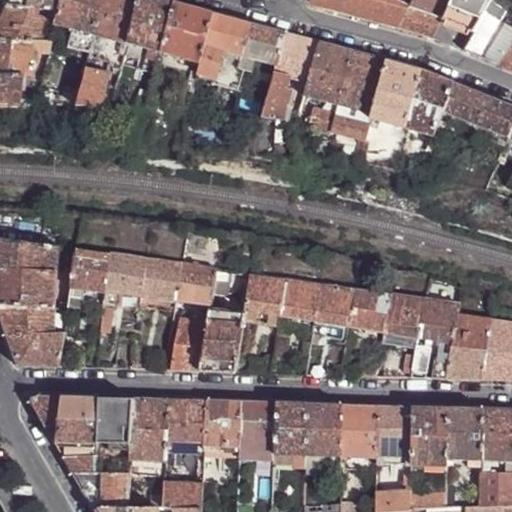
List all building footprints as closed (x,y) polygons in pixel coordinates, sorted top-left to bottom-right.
[(9,0),(7,6),(58,11),(61,0),(9,0)] [(54,27),(72,31),(67,48),(80,51),(89,54),(102,0),(61,0),(58,11),(54,27)] [(122,68),(138,0),(102,0),(89,54),(88,59),(116,66),(111,88),(116,89),(122,68)] [(138,0),(122,68),(127,69),(155,76),(159,66),(161,55),(175,6),(152,0),(138,0)] [(396,28),(410,0),(403,0),(401,4),(393,0),(309,0),(311,4),(396,28)] [(449,0),(410,0),(396,28),(411,32),(432,38),(440,21),(449,0)] [(449,0),(440,21),(457,27),(474,34),(487,12),(493,0),(449,0)] [(0,21),(0,40),(41,43),(47,25),(54,27),(58,11),(7,6),(0,21)] [(184,8),(175,6),(161,55),(199,66),(213,16),(184,8)] [(464,50),(484,58),(499,63),(511,44),(511,27),(487,12),(474,34),(464,50)] [(234,91),(237,79),(247,81),(249,71),(240,68),(243,58),(276,66),(285,36),(230,21),(213,16),(199,66),(197,75),(215,80),(213,85),(234,91)] [(287,89),(285,76),(309,83),(319,45),(294,38),(285,36),(276,66),(262,118),(273,121),(287,123),(296,92),(287,89)] [(0,40),(0,75),(18,77),(30,78),(36,54),(47,55),(47,56),(63,60),(67,48),(50,43),(41,43),(0,40)] [(511,44),(499,63),(511,68),(511,44)] [(327,47),(319,45),(309,83),(305,98),(340,107),(353,54),(327,47)] [(332,135),(360,142),(358,147),(359,147),(363,149),(371,121),(388,63),(362,56),(353,54),(340,107),(337,117),(332,135)] [(396,65),(388,63),(371,121),(406,130),(421,72),(396,65)] [(154,107),(165,67),(159,66),(155,76),(147,107),(154,107)] [(107,75),(86,69),(75,110),(99,109),(107,75)] [(432,76),(421,72),(406,130),(434,138),(441,122),(443,114),(454,85),(432,76)] [(188,107),(197,75),(192,73),(184,101),(163,101),(162,107),(188,107)] [(0,75),(0,109),(16,110),(18,77),(0,75)] [(123,76),(121,83),(131,86),(133,78),(123,76)] [(454,85),(443,114),(507,138),(511,125),(511,106),(481,95),(454,85)] [(141,91),(137,105),(146,105),(149,94),(141,91)] [(241,92),(234,91),(231,102),(238,104),(241,92)] [(297,126),(302,108),(296,107),(291,124),(297,126)] [(332,135),(337,117),(314,111),(311,122),(310,128),(332,135)] [(443,114),(441,122),(448,125),(504,146),(507,138),(443,114)] [(434,138),(428,153),(429,158),(438,158),(438,151),(448,125),(441,122),(434,138)] [(364,149),(363,149),(359,147),(355,165),(360,166),(364,149)] [(0,304),(57,308),(58,271),(59,247),(0,238),(0,304)] [(71,288),(106,294),(110,254),(76,250),(75,258),(73,271),(71,288)] [(106,294),(140,299),(144,259),(110,254),(106,294)] [(73,271),(75,258),(70,258),(69,266),(67,266),(67,271),(73,271)] [(140,299),(174,303),(179,264),(144,259),(140,299)] [(174,303),(209,308),(211,294),(214,269),(179,264),(174,303)] [(239,284),(246,285),(248,274),(214,269),(211,294),(223,296),(233,293),(238,291),(239,284)] [(243,314),(278,318),(282,279),(248,274),(246,285),(245,298),(244,301),(243,312),(243,314)] [(278,318),(313,323),(317,284),(282,279),(278,318)] [(233,297),(245,298),(246,285),(239,284),(238,291),(233,293),(233,297)] [(313,323),(347,328),(351,288),(317,284),(313,323)] [(347,328),(381,333),(385,293),(351,288),(347,328)] [(381,333),(415,337),(419,298),(385,293),(381,333)] [(209,308),(208,312),(220,314),(223,296),(211,294),(209,308)] [(415,337),(450,342),(453,314),(454,303),(419,298),(415,337)] [(63,308),(57,308),(0,304),(0,313),(7,335),(18,367),(37,368),(61,368),(65,336),(53,336),(54,334),(65,334),(69,308),(63,308)] [(511,312),(493,309),(493,320),(511,322),(511,312)] [(221,373),(236,374),(242,329),(242,324),(243,317),(220,314),(208,312),(208,316),(207,324),(201,373),(221,373)] [(468,381),(485,381),(493,320),(453,314),(450,342),(449,359),(447,380),(468,381)] [(505,382),(511,381),(511,322),(493,320),(485,381),(505,382)] [(185,372),(201,373),(207,324),(178,321),(174,347),(169,346),(166,371),(185,372)] [(380,344),(415,348),(415,345),(415,337),(381,333),(380,344)] [(372,361),(378,362),(380,344),(371,344),(369,361),(372,361)] [(412,379),(427,380),(428,347),(415,345),(415,348),(414,354),(412,373),(412,379)] [(75,369),(82,369),(84,350),(78,349),(75,369)] [(406,373),(412,373),(414,354),(408,354),(406,373)] [(433,380),(447,380),(449,359),(433,358),(433,380)] [(265,374),(272,375),(273,360),(267,360),(265,374)] [(377,378),(384,378),(385,363),(378,362),(377,378)] [(32,402),(56,443),(62,398),(46,398),(33,397),(32,402)] [(62,398),(56,443),(74,475),(97,475),(98,399),(78,399),(62,398)] [(98,399),(97,475),(134,475),(135,469),(135,401),(113,400),(98,399)] [(135,401),(135,469),(170,469),(171,441),(171,402),(149,401),(135,401)] [(188,402),(171,402),(171,441),(202,443),(208,443),(209,403),(188,402)] [(224,403),(209,403),(208,443),(209,447),(244,448),(244,404),(224,403)] [(260,404),(244,404),(244,448),(279,449),(279,405),(260,404)] [(292,405),(279,405),(279,449),(279,455),(285,455),(310,456),(309,406),(292,405)] [(324,406),(309,406),(310,456),(344,457),(344,407),(324,406)] [(357,407),(344,407),(344,457),(381,458),(380,408),(357,407)] [(396,408),(380,408),(381,458),(381,469),(416,470),(416,466),(415,409),(396,408)] [(430,409),(415,409),(416,466),(451,466),(451,461),(451,410),(430,409)] [(461,410),(451,410),(451,461),(486,462),(486,411),(461,410)] [(511,462),(511,411),(497,411),(486,411),(486,462),(511,462)] [(511,462),(486,462),(486,470),(486,473),(511,474),(511,462)] [(134,475),(97,475),(74,475),(86,495),(94,510),(134,510),(134,475)] [(208,487),(170,486),(170,510),(208,510),(208,487)] [(459,493),(451,494),(451,496),(451,511),(459,510),(459,493)] [(416,494),(381,496),(381,509),(380,511),(416,511),(416,498),(416,494)] [(451,496),(416,498),(416,511),(434,511),(451,511),(451,496)]
